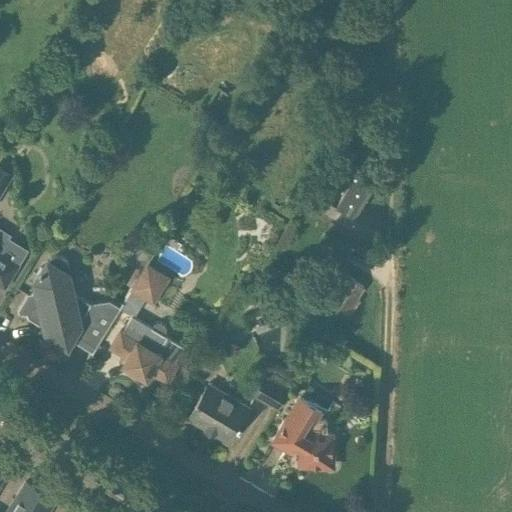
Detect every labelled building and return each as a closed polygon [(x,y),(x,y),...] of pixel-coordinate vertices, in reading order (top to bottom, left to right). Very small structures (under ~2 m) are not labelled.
[(353,218),(378,179),(343,158),(319,197),(353,218)] [(0,166),(0,194),(13,174),(0,166)] [(0,282),(5,285),(18,264),(28,249),(9,238),(11,234),(0,227),(0,282)] [(28,292),(18,309),(25,314),(32,312),(33,316),(41,320),(45,320),(48,330),(67,343),(74,333),(96,346),(121,305),(110,298),(91,302),(72,290),(68,272),(70,269),(70,263),(68,259),(63,256),(57,255),(52,258),(50,262),(48,260),(36,280),(38,290),(28,292)] [(143,270),(136,282),(131,290),(153,303),(170,276),(148,262),(143,270)] [(336,266),(319,290),(351,314),(360,301),(357,299),(366,288),(336,266)] [(121,329),(111,346),(127,356),(123,363),(147,377),(151,370),(167,380),(177,363),(175,362),(185,346),(166,334),(167,331),(167,327),(165,324),(162,323),(159,322),(155,324),(153,327),(132,314),(123,331),(121,329)] [(266,378),(256,395),(278,408),(288,391),(266,378)] [(229,442),(250,406),(209,382),(188,418),(229,442)] [(332,465),(332,433),(327,433),(328,431),(328,430),(328,429),(328,427),(328,425),(327,424),(326,421),(325,419),(324,418),(323,417),(320,416),(318,415),(322,408),(300,395),(273,439),(290,450),(292,446),(300,451),(300,465),(332,465)] [(46,511),(55,498),(27,480),(7,511),(46,511)]
